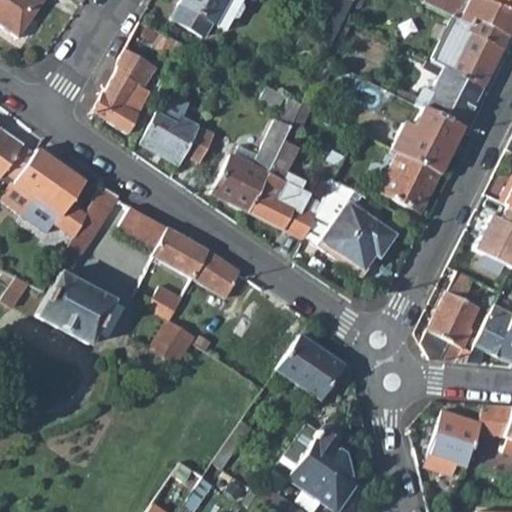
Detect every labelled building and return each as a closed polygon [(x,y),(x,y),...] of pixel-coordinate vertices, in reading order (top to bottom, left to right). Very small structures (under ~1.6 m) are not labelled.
[(0,0),(0,28),(15,39),(42,0),(0,0)] [(179,0),(177,4),(181,7),(172,21),(202,37),(210,22),(223,28),(228,18),(235,14),(239,4),(238,0),(179,0)] [(342,0),(331,0),(312,37),(329,45),(340,21),(349,4),(342,0)] [(350,0),(349,4),(340,21),(350,25),(362,0),(350,0)] [(511,18),(511,17),(478,0),(463,0),(462,0),(420,0),(419,3),(422,4),(438,11),(449,15),(452,16),(468,23),(486,30),(502,37),(511,18)] [(511,0),(478,0),(511,17),(511,0)] [(461,34),(453,48),(443,70),(442,72),(477,89),(502,37),(486,30),(468,23),(452,16),(449,15),(442,30),(446,32),(449,28),(461,34)] [(350,25),(340,21),(329,45),(321,61),(332,66),(352,27),(350,25)] [(156,33),(148,47),(171,59),(178,44),(156,33)] [(431,64),(443,70),(453,48),(442,43),(431,64)] [(157,65),(125,46),(87,112),(126,135),(151,91),(144,87),(157,65)] [(203,71),(208,73),(214,62),(209,59),(203,71)] [(332,66),(321,61),(299,105),(309,110),(313,112),(335,68),(332,66)] [(208,73),(219,79),(225,68),(214,62),(208,73)] [(439,70),(419,110),(457,129),(477,89),(442,72),(439,70)] [(257,102),(274,110),(281,96),(264,87),(257,102)] [(181,155),(195,127),(179,119),(184,109),(162,98),(138,146),(176,165),(181,155)] [(227,156),(208,196),(244,214),(271,161),(278,147),(283,137),(299,105),(288,99),(277,123),(272,121),(250,167),(242,164),(230,158),(227,156)] [(299,105),(283,137),(294,142),(309,110),(299,105)] [(387,149),(395,153),(435,173),(457,129),(419,110),(418,109),(408,128),(400,124),(387,149)] [(196,163),(211,135),(195,127),(181,155),(196,163)] [(0,132),(0,183),(4,186),(6,183),(29,153),(0,132)] [(343,155),(351,160),(363,137),(354,132),(343,155)] [(287,236),(305,201),(306,198),(297,194),(301,186),(281,177),(292,154),(278,147),(271,161),(244,214),(287,236)] [(43,237),(54,222),(70,234),(81,216),(66,206),(81,186),(32,149),(29,153),(6,183),(32,202),(19,219),(43,237)] [(246,157),(233,151),(230,158),(242,164),(246,157)] [(376,191),(416,212),(435,173),(395,153),(376,191)] [(351,160),(343,155),(336,169),(344,173),(351,160)] [(344,173),(336,169),(329,183),(339,188),(346,174),(344,173)] [(508,176),(494,203),(511,211),(511,177),(511,178),(508,176)] [(50,275),(29,318),(85,343),(89,335),(108,343),(121,313),(103,304),(105,300),(68,283),(116,199),(98,185),(81,216),(70,234),(48,273),(50,275)] [(359,200),(332,186),(307,237),(316,242),(313,247),(359,280),(388,238),(353,214),(359,200)] [(299,242),(311,218),(303,214),(308,203),(305,201),(287,236),(299,242)] [(311,218),(316,207),(308,203),(303,214),(311,218)] [(128,208),(115,231),(150,253),(148,257),(153,260),(168,232),(137,214),(129,209),(128,208)] [(153,260),(223,298),(235,274),(210,257),(197,248),(168,232),(153,260)] [(443,294),(475,310),(487,315),(497,295),(454,274),(443,294)] [(140,283),(134,294),(158,307),(163,297),(140,283)] [(443,294),(417,345),(425,361),(450,363),(457,349),(460,350),(468,332),(466,330),(475,310),(443,294)] [(482,354),(510,367),(511,361),(511,312),(506,324),(487,315),(468,354),(463,365),(476,366),(482,354)] [(163,318),(146,348),(173,364),(187,340),(190,334),(163,318)] [(271,371),(314,397),(336,363),(295,335),(271,371)] [(450,363),(463,365),(468,354),(460,350),(457,349),(450,363)] [(498,438),(506,440),(511,441),(511,409),(508,409),(480,407),(475,424),(477,425),(473,437),(498,438)] [(437,413),(423,455),(425,456),(420,468),(446,477),(450,465),(461,468),(462,469),(473,437),(477,425),(475,424),(437,413)] [(209,462),(218,468),(246,427),(237,421),(209,462)] [(269,469),(283,478),(315,433),(301,424),(269,469)] [(315,433),(283,478),(332,511),(351,482),(342,450),(334,444),(337,439),(337,436),(337,433),(335,430),(333,428),(330,426),(328,425),(325,424),(322,424),(320,425),(315,433)] [(511,441),(506,440),(502,453),(511,456),(511,441)] [(293,511),(257,487),(252,493),(242,508),(247,511),(293,511)] [(160,511),(148,503),(142,511),(160,511)]
